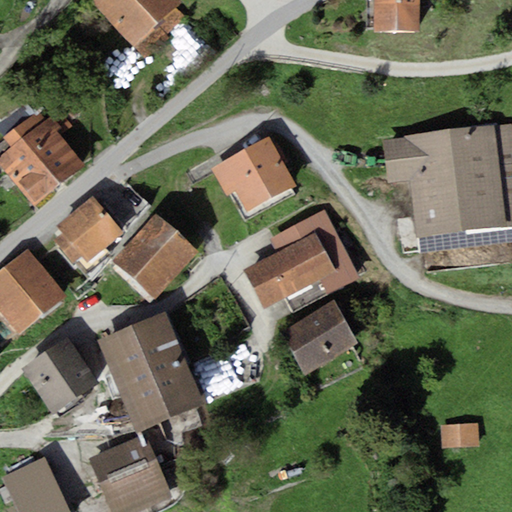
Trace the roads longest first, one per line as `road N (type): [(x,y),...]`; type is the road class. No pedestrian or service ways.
road 1 (track): [(140,163),(250,123),(280,127),(303,141),(407,274),(431,289),(511,305)]
road 2 (residential): [(0,254),(264,30)]
road 3 (residential): [(511,57),(425,71),(346,63),(293,54),(264,30)]
road 4 (track): [(85,0),(102,157),(113,169),(140,163)]
road 5 (track): [(140,163),(172,184),(208,232),(222,268)]
